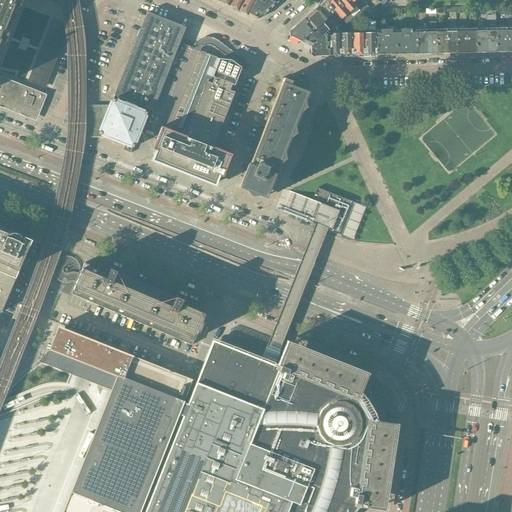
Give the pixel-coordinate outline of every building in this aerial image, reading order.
[(0,0),(0,45),(2,42),(8,26),(11,19),(13,13),(16,6),(18,1),(18,0),(0,0)] [(232,0),(229,6),(238,11),(243,0),(232,0)] [(243,0),(238,11),(248,15),(255,0),(243,0)] [(259,19),(280,0),(255,0),(248,15),(255,19),(259,19)] [(325,0),(317,7),(327,18),(333,13),(335,11),(325,0)] [(349,12),(338,0),(325,0),(335,11),(333,13),(336,16),(333,18),(337,22),(339,20),(342,19),(349,12)] [(338,0),(349,12),(355,19),(358,18),(363,15),(363,14),(361,12),(352,2),(350,0),(338,0)] [(354,0),(352,2),(361,12),(363,14),(370,8),(362,0),(354,0)] [(317,7),(305,18),(315,29),(323,22),(327,18),(317,7)] [(140,29),(117,87),(113,97),(114,97),(114,96),(119,97),(119,98),(153,111),(172,62),(179,44),(180,44),(186,27),(146,11),(140,29)] [(289,32),(289,36),(301,42),(315,29),(305,18),(289,32)] [(27,81),(38,85),(42,87),(66,27),(51,21),(27,81)] [(495,53),(495,28),(495,21),(486,21),(485,29),(486,53),(495,53)] [(310,46),(326,33),(329,30),(323,22),(315,29),(301,42),(310,46)] [(411,28),(405,28),(400,28),(400,32),(395,32),(395,55),(415,54),(415,31),(411,32),(411,28)] [(506,52),(505,28),(495,28),(495,53),(506,52)] [(390,29),(385,29),(380,29),(380,32),(375,32),(375,33),(375,55),(376,55),(395,55),(395,32),(390,32),(390,29)] [(436,54),(435,29),(425,30),(426,54),(436,54)] [(446,54),(445,29),(435,29),(436,54),(446,54)] [(456,53),(455,29),(445,29),(446,54),(456,53)] [(476,53),(475,29),(455,29),(456,53),(476,53)] [(486,53),(485,29),(475,29),(476,53),(486,53)] [(426,54),(425,30),(415,30),(415,31),(415,54),(426,54)] [(328,56),(328,36),(326,33),(310,46),(311,47),(311,54),(314,56),(328,56)] [(363,33),(352,34),(351,57),(363,57),(363,33)] [(375,33),(363,33),(363,57),(376,57),(376,55),(375,55),(375,33)] [(331,36),(328,36),(328,56),(329,56),(329,58),(340,57),(340,34),(331,34),(331,36)] [(352,34),(340,34),(340,57),(351,57),(352,34)] [(213,147),(240,79),(237,78),(241,68),(231,61),(219,59),(216,58),(217,57),(202,52),(182,44),(174,64),(172,62),(153,111),(149,122),(144,134),(156,139),(152,149),(156,151),(152,161),(215,186),(219,176),(223,177),(232,154),(213,147)] [(20,86),(3,79),(0,77),(0,101),(12,106),(20,86)] [(284,84),(281,92),(252,166),(248,164),(242,179),(239,188),(246,191),(251,197),(258,196),(266,199),(272,183),(269,181),(274,170),(276,171),(279,163),(284,159),(284,152),(289,139),(295,133),(294,126),(300,112),(305,107),(304,101),(307,93),(303,91),(303,87),(291,83),(291,82),(281,78),(280,83),(284,84)] [(45,96),(20,86),(12,106),(37,116),(45,96)] [(147,113),(135,109),(136,106),(124,102),(124,104),(112,99),(110,106),(92,106),(92,137),(106,137),(125,145),(123,150),(131,153),(133,148),(139,133),(144,134),(149,122),(144,120),(147,113)] [(305,198),(298,217),(301,218),(312,223),(311,224),(314,225),(327,230),(338,234),(352,240),(365,208),(351,203),(316,189),(312,200),(305,198)] [(0,311),(1,312),(32,240),(24,237),(25,234),(12,228),(10,231),(0,226),(0,311)] [(108,273),(85,263),(84,263),(81,271),(79,270),(77,276),(75,280),(77,281),(71,294),(191,345),(197,332),(198,333),(199,330),(198,329),(205,314),(181,304),(183,300),(176,297),(174,301),(115,276),(116,272),(110,269),(108,273)] [(181,408),(193,376),(131,352),(127,350),(58,322),(57,326),(48,355),(46,354),(42,364),(41,367),(81,383),(110,394),(63,511),(139,511),(177,419),(181,408)] [(358,511),(361,510),(363,507),(384,510),(392,459),(397,424),(371,420),(371,421),(367,412),(368,412),(368,411),(369,411),(370,411),(370,410),(370,409),(370,408),(370,407),(370,406),(369,405),(369,404),(368,404),(367,404),(366,403),(365,404),(363,404),(363,405),(360,401),(358,399),(360,397),(359,396),(368,373),(285,340),(275,363),(273,363),(267,360),(261,358),(214,339),(200,373),(195,386),(190,399),(185,412),(180,425),(175,438),(170,451),(165,464),(160,477),(155,490),(150,503),(146,511),(358,511)] [(1,426),(12,430),(16,419),(6,415),(1,426)]
